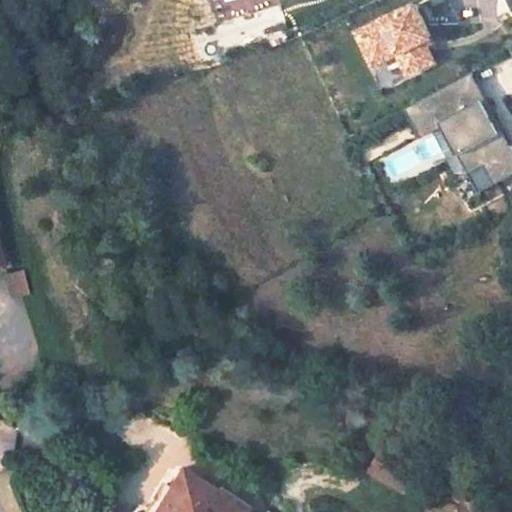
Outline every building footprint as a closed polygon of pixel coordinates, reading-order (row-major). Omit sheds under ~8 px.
[(434,35),(418,1),(359,29),(375,63),(406,48),(415,69),(437,59),(429,42),(427,38),(434,35)] [(507,144),(484,99),(486,98),(472,72),(408,106),(423,134),(444,123),(459,152),(469,171),(479,189),(511,171),(511,144),(511,142),(507,144)] [(11,288),(27,284),(22,264),(5,268),(11,288)] [(376,442),(362,471),(409,495),(424,466),(376,442)] [(174,468),(144,507),(150,511),(226,511),(234,503),(211,485),(205,493),(174,468)]
